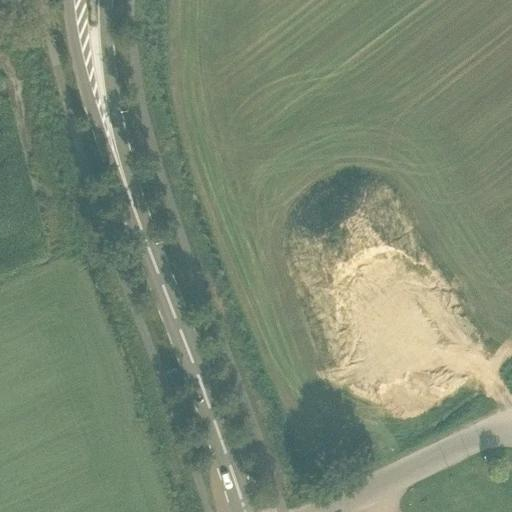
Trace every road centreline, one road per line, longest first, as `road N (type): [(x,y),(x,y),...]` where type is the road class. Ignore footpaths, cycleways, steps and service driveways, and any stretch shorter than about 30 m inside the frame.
road 1 (secondary): [(244,511),(136,217)]
road 2 (secondary): [(66,0),(95,123),(136,217)]
road 3 (secondary): [(136,217),(110,86),(104,0)]
road 4 (unclassified): [(511,439),(482,439),(318,511)]
